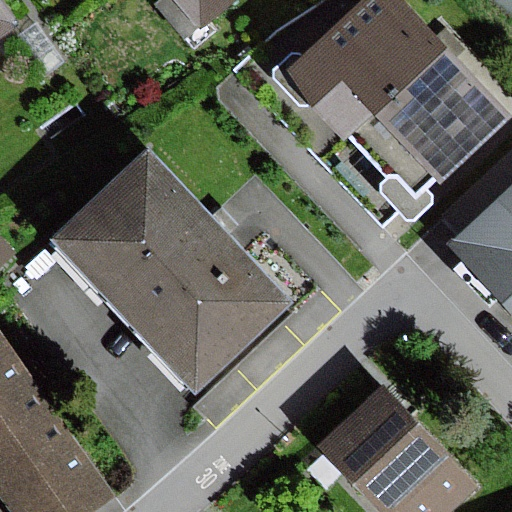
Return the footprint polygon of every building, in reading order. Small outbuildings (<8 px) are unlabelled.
[(0,0),(0,35),(20,22),(3,0),(0,0)] [(174,0),(202,33),(240,0),(174,0)] [(326,0),(280,31),(236,70),(387,222),(511,113),(511,92),(422,0),(326,0)] [(160,137),(63,228),(207,381),(304,291),(160,137)] [(511,185),(459,234),(511,291),(511,185)] [(1,234),(0,234),(0,270),(19,251),(1,234)] [(0,487),(17,511),(96,511),(122,494),(0,318),(0,487)] [(448,511),(481,482),(389,384),(325,443),(390,511),(399,511),(406,506),(411,511),(448,511)]
